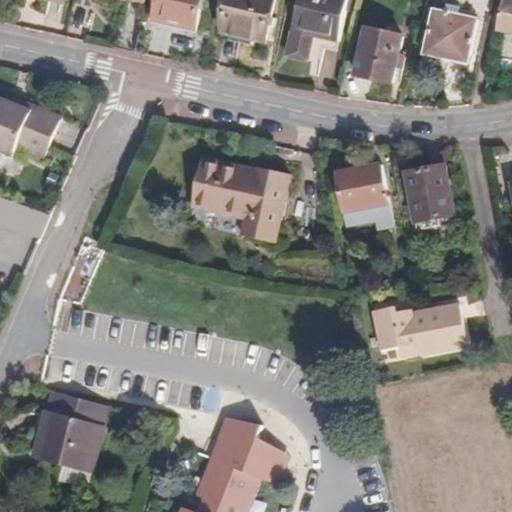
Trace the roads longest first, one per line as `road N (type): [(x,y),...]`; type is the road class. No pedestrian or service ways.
road 1 (tertiary): [(134,73),(359,122),(475,127),(511,120)]
road 2 (residential): [(134,73),(0,392)]
road 3 (tertiary): [(0,42),(134,73)]
